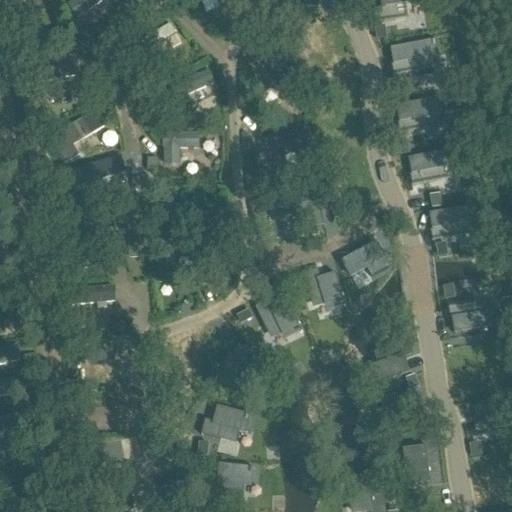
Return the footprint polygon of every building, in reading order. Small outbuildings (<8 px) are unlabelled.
[(77,0),(68,6),(77,19),(77,20),(106,0),(77,0)] [(228,0),(227,10),(243,12),(244,0),(228,0)] [(411,0),(379,0),(381,7),(372,9),(374,23),(407,18),(404,4),(412,3),(411,0)] [(171,25),(137,45),(144,55),(159,46),(177,35),(171,25)] [(63,28),(43,34),(46,43),(66,37),(63,28)] [(436,57),(434,42),(391,49),(394,65),(392,66),(394,75),(433,68),(431,58),(436,57)] [(279,55),(265,64),(289,98),(302,89),(279,55)] [(75,57),(28,67),(32,87),(79,77),(75,57)] [(208,72),(171,88),(177,101),(213,85),(208,72)] [(73,83),(56,84),(57,102),(74,101),(73,83)] [(443,115),(439,98),(397,106),(401,124),(399,124),(401,133),(439,126),(437,116),(443,115)] [(98,112),(52,140),(66,163),(80,155),(75,146),(107,126),(98,112)] [(309,130),(274,141),(279,161),(285,159),(296,156),(302,175),(303,178),(322,173),(309,130)] [(165,135),(166,165),(179,165),(179,148),(198,148),(198,135),(165,135)] [(452,151),(408,160),(411,175),(409,175),(412,186),(437,181),(437,180),(451,177),(449,167),(454,166),(452,157),(453,157),(452,151)] [(103,186),(89,188),(90,200),(122,195),(120,183),(103,186)] [(278,201),(275,202),(278,216),(303,212),(306,227),(320,224),(314,194),(278,201)] [(473,208),(431,216),(434,232),(432,232),(434,241),(472,234),(470,224),(476,223),(473,208)] [(208,214),(158,215),(158,231),(208,230),(208,214)] [(145,215),(116,217),(117,232),(129,231),(132,260),(147,259),(149,259),(145,215)] [(91,220),(73,223),(74,226),(76,237),(82,271),(100,267),(91,220)] [(202,242),(202,280),(218,280),(219,243),(202,242)] [(376,242),(342,261),(351,277),(366,268),(371,278),(390,267),(376,242)] [(159,243),(159,285),(175,285),(175,243),(159,243)] [(316,274),(305,277),(315,307),(326,303),(328,310),(342,306),(333,277),(318,282),(316,274)] [(116,287),(70,290),(71,307),(117,303),(116,287)] [(454,318),(456,334),(498,327),(495,311),(490,312),(488,303),(450,310),(452,319),(454,318)] [(268,305),(258,310),(272,337),(283,332),(286,339),(299,332),(286,305),(272,312),(268,305)] [(335,334),(336,322),(313,321),(312,333),(335,334)] [(107,340),(124,342),(125,329),(109,327),(107,340)] [(382,366),(371,370),(376,384),(394,377),(393,376),(406,371),(401,359),(408,356),(404,347),(406,346),(404,341),(377,351),(382,366)] [(18,346),(0,349),(0,367),(22,362),(18,346)] [(444,351),(451,382),(471,378),(464,347),(444,351)] [(230,358),(224,367),(248,386),(255,377),(261,382),(271,370),(247,351),(237,364),(230,358)] [(191,354),(173,399),(189,406),(207,360),(191,354)] [(124,357),(72,366),(75,383),(127,375),(124,357)] [(19,379),(0,382),(0,398),(22,394),(19,379)] [(391,418),(380,422),(385,436),(403,429),(402,428),(415,423),(410,411),(417,409),(414,399),(416,399),(413,393),(386,403),(391,418)] [(459,426),(482,422),(478,395),(455,399),(459,426)] [(475,424),(477,437),(508,431),(505,417),(511,415),(511,401),(480,407),(483,422),(475,424)] [(205,421),(201,435),(219,440),(220,439),(233,442),(236,429),(243,431),(245,421),(247,422),(248,416),(220,409),(216,424),(205,421)] [(22,415),(1,421),(15,469),(36,463),(22,415)] [(423,450),(405,453),(407,467),(405,467),(406,471),(408,471),(410,484),(427,482),(428,487),(441,485),(435,443),(422,445),(423,450)] [(208,480),(206,495),(225,497),(225,495),(238,497),(240,484),(247,484),(248,475),(250,475),(250,469),(221,466),(220,482),(208,480)] [(367,479),(349,482),(351,496),(349,496),(350,500),(352,500),(353,511),(363,511),(371,511),(384,511),(379,472),(366,474),(367,479)] [(0,493),(0,511),(11,511),(41,504),(36,484),(0,493)]
